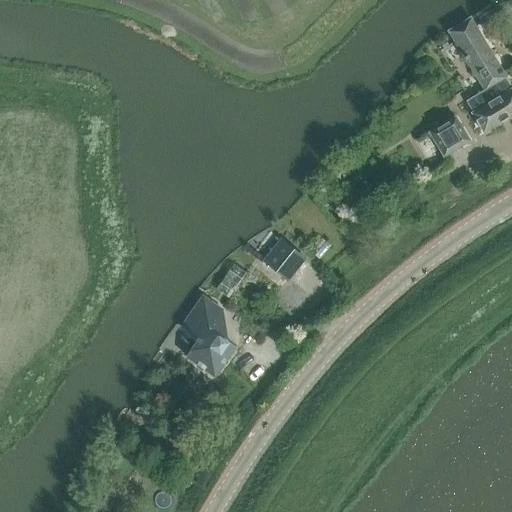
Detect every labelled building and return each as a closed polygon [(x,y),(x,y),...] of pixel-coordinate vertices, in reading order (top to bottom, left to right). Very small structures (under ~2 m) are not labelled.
[(453,39),(464,56),(485,90),(467,101),(473,112),(472,113),(473,114),(484,131),(483,132),(484,132),(485,132),(501,122),(501,123),(509,118),(508,117),(511,115),(511,88),(510,90),(504,79),(507,78),(475,26),(474,26),(476,29),(456,41),(454,38),(453,39)] [(430,132),(430,133),(444,156),(444,157),(445,156),(470,141),(471,141),(470,140),(456,117),(456,116),(455,117),(431,132),(430,132)] [(348,207),(343,212),(351,220),(356,215),(348,207)] [(322,238),(311,251),(320,259),(331,246),(322,238)] [(265,261),(288,280),(306,258),(282,239),(265,261)] [(234,264),(217,289),(228,297),(246,272),(234,264)] [(218,334),(218,331),(218,330),(218,329),(218,328),(217,326),(216,326),(216,325),(220,309),(204,297),(182,328),(196,337),(194,339),(197,341),(186,356),(215,376),(236,347),(218,334)] [(112,486),(102,503),(114,510),(124,494),(112,486)]
